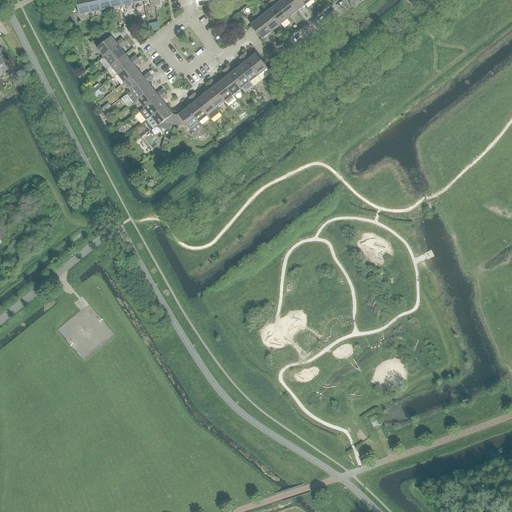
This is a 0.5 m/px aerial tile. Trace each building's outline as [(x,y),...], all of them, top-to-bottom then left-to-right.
[(75,0),(79,15),(90,13),(87,0),(75,0)] [(87,0),(90,13),(101,11),(98,0),(87,0)] [(98,0),(101,11),(111,8),(109,0),(98,0)] [(109,0),(111,8),(122,6),(120,0),(109,0)] [(268,11),(279,26),(288,19),(272,0),(271,0),(269,2),(273,7),(268,11)] [(272,0),(288,19),(296,12),(286,0),(282,0),(280,2),(277,0),(272,0)] [(286,0),(296,12),(305,5),(300,0),(286,0)] [(271,32),(279,26),(268,11),(263,15),(259,10),(255,13),(271,32)] [(240,13),(239,14),(236,16),(239,21),(243,19),(244,17),(240,13)] [(271,32),(255,13),(252,16),(256,21),(250,25),(262,39),(271,32)] [(97,49),(104,58),(124,42),(121,39),(116,43),(111,37),(97,49)] [(124,42),(104,58),(110,66),(125,55),(120,49),(126,45),(124,42)] [(245,53),(242,55),(258,76),(267,68),(255,54),(249,59),(245,53)] [(125,55),(110,66),(117,75),(137,59),(135,56),(129,60),(125,55)] [(257,76),(258,76),(242,55),(239,58),(243,63),(238,68),(253,87),(261,81),(257,76)] [(124,83),(138,72),(134,66),(139,62),(137,59),(117,75),(114,77),(121,85),(124,83)] [(225,69),(241,89),(245,94),(253,87),(238,68),(232,72),(228,67),(225,69)] [(221,81),(232,96),(241,89),(225,69),(222,71),(227,77),(221,81)] [(143,77),(138,72),(124,83),(130,92),(151,76),(148,73),(143,77)] [(130,92),(126,95),(133,103),(137,100),(152,89),(147,83),(153,79),(151,76),(130,92)] [(232,96),(221,81),(215,86),(211,80),(208,82),(224,102),(228,106),(236,100),(232,96)] [(224,102),(208,82),(205,85),(210,90),(204,95),(216,109),(224,102)] [(156,94),(152,89),(137,100),(144,108),(164,93),(162,90),(156,94)] [(144,108),(139,112),(146,121),(151,117),(165,106),(161,100),(166,96),(164,93),(144,108)] [(219,113),(216,109),(204,95),(199,99),(194,93),(191,96),(207,116),(210,120),(219,113)] [(193,104),(187,108),(199,122),(207,116),(191,96),(188,98),(193,104)] [(151,117),(146,121),(154,131),(158,127),(160,128),(171,129),(172,124),(173,125),(174,125),(175,115),(174,115),(172,115),(171,114),(170,112),(165,106),(151,117)] [(175,115),(174,125),(183,126),(185,124),(190,130),(193,133),(196,131),(202,126),(199,122),(187,108),(180,113),(178,115),(179,116),(176,115),(175,115)]
